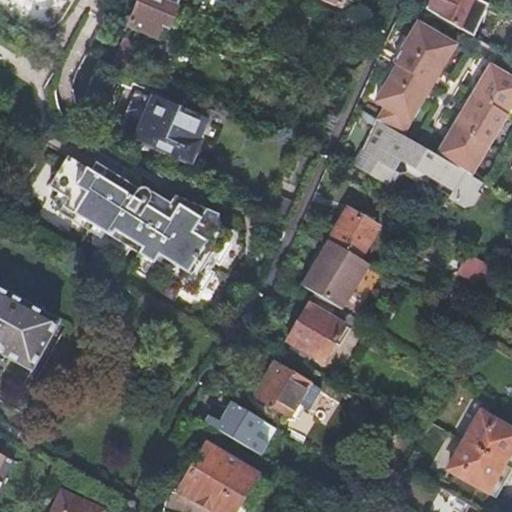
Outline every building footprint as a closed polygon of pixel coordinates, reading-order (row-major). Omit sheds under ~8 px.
[(182,12),(155,0),(148,0),(135,30),(164,42),(170,29),(176,33),(186,13),(182,12)] [(155,0),(182,12),(187,0),(155,0)] [(343,0),(320,0),(340,8),(343,0)] [(429,0),(425,10),(472,38),(488,6),(475,0),(429,0)] [(385,109),(377,123),(402,138),(455,48),(416,26),(393,65),(397,67),(376,104),(385,109)] [(326,73),(354,85),(358,76),(331,64),(326,73)] [(511,81),(489,69),(436,158),(470,179),(511,108),(511,81)] [(155,100),(137,139),(187,162),(205,122),(155,100)] [(377,123),(376,121),(349,167),(376,183),(379,178),(381,179),(385,175),(388,177),(390,173),(393,175),(401,172),(410,178),(417,177),(423,181),(420,186),(447,202),(445,205),(453,209),(466,207),(473,196),(468,193),(474,182),(470,179),(436,158),(402,138),(377,123)] [(70,198),(64,207),(60,212),(74,221),(77,215),(95,227),(92,232),(103,238),(106,233),(139,254),(131,267),(160,286),(169,291),(173,292),(177,292),(180,290),(183,286),(190,291),(202,272),(197,269),(210,249),(214,250),(226,231),(219,226),(217,210),(175,196),(167,210),(150,200),(151,198),(150,192),(149,190),(145,188),(141,188),(139,189),(135,196),(130,193),(127,197),(114,189),(121,179),(93,161),(89,168),(67,154),(49,184),(70,198)] [(329,240),(332,243),(359,259),(377,229),(365,221),(367,216),(350,206),(329,240)] [(332,243),(306,288),(314,293),(345,311),(371,266),(359,259),(332,243)] [(500,274),(466,253),(453,273),(488,294),(500,274)] [(0,316),(54,346),(65,326),(0,290),(0,316)] [(323,359),(350,314),(345,311),(314,293),(287,338),(323,359)] [(54,346),(0,316),(0,354),(37,376),(54,346)] [(253,392),(259,395),(289,413),(309,379),(275,358),(253,392)] [(212,420),(208,427),(243,448),(260,418),(237,404),(224,427),(212,420)] [(511,430),(481,412),(447,469),(485,492),(511,447),(511,430)] [(420,415),(411,429),(420,435),(429,420),(420,415)] [(249,511),(268,480),(204,444),(177,492),(167,490),(162,511),(249,511)] [(0,501),(18,467),(0,457),(0,501)] [(103,511),(62,493),(52,511),(103,511)]
